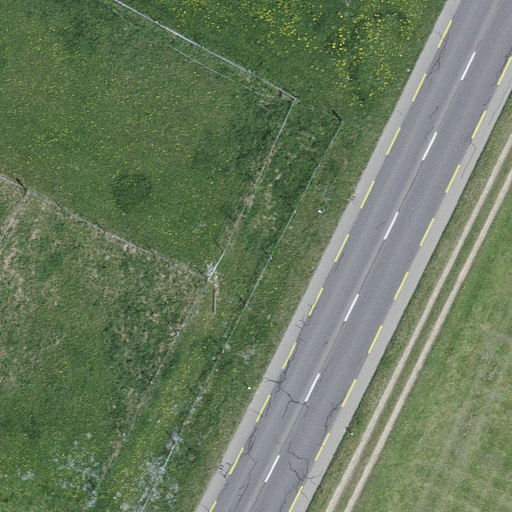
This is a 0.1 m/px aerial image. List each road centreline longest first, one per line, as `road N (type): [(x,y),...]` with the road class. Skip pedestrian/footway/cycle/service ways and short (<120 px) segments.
road 1 (primary): [(250,511),(501,0)]
road 2 (track): [(511,160),(339,511)]
